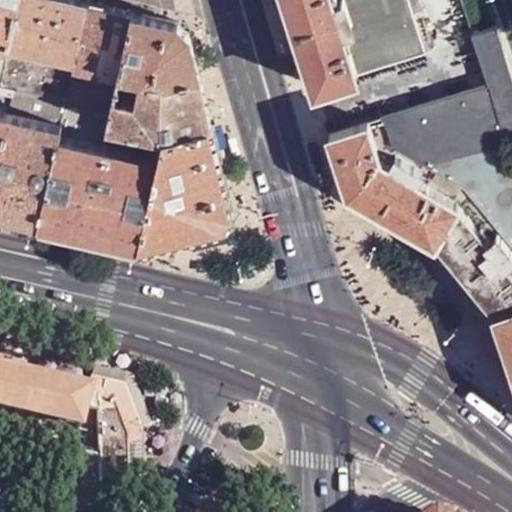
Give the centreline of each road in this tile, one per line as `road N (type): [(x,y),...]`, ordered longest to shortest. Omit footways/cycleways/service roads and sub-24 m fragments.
road 1 (primary): [(222,8),(297,249)]
road 2 (primary): [(0,274),(229,331)]
road 3 (primary): [(310,356),(495,470)]
road 4 (residential): [(229,331),(158,511)]
road 5 (tertiary): [(310,356),(315,490)]
road 6 (residential): [(379,511),(400,495),(495,470)]
